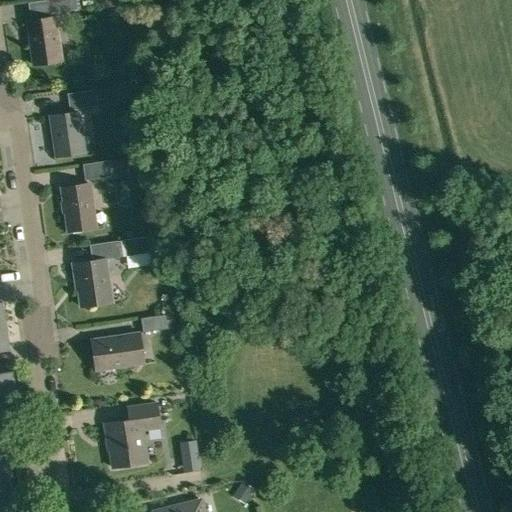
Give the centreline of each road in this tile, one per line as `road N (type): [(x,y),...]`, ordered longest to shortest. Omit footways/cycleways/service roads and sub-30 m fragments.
road 1 (primary): [(479,511),(352,0)]
road 2 (residential): [(57,511),(31,337),(47,334),(14,108),(0,73)]
